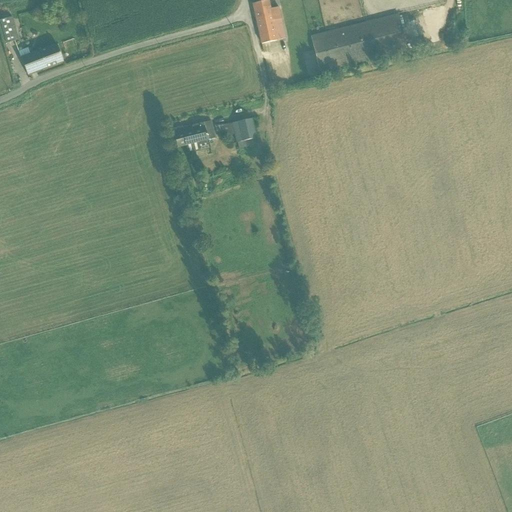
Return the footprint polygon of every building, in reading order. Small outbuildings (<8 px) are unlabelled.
[(262,0),(250,3),(254,23),(270,20),(279,18),(277,6),(268,8),(265,0),(262,0)] [(437,18),(446,15),(443,6),(434,9),(437,18)] [(411,17),(312,40),(319,71),(418,49),(411,17)] [(259,43),(275,40),(270,20),(254,23),(259,43)] [(0,24),(0,31),(6,50),(18,46),(11,22),(0,24)] [(24,76),(60,63),(53,44),(17,57),(24,76)] [(257,134),(251,115),(231,121),(237,140),(257,134)] [(174,147),(212,137),(207,118),(168,129),(174,147)]
